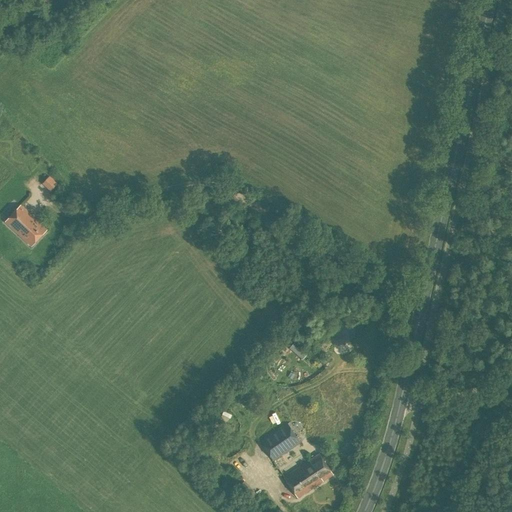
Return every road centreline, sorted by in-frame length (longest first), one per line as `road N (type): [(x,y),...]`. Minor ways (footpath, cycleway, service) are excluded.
road 1 (primary): [(363,511),(400,407),(490,0)]
road 2 (track): [(0,156),(66,214),(197,184),(228,187),(423,302)]
